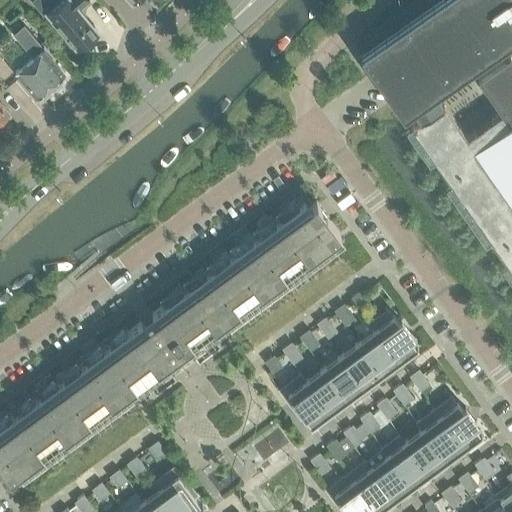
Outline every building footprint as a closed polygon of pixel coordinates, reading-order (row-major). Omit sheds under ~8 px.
[(82,48),(91,40),(88,38),(97,30),(78,7),(87,0),(32,0),(43,13),(46,10),(67,36),(64,38),(72,47),(74,44),(77,47),(80,45),(82,48)] [(511,0),(434,0),(359,52),(392,101),(401,114),(411,107),(413,111),(418,118),(413,121),(409,124),(423,144),(448,180),(511,271),(511,0)] [(36,96),(64,72),(23,24),(13,33),(33,56),(15,71),(36,96)] [(0,122),(5,118),(6,114),(8,112),(0,101),(0,122)] [(331,239),(335,236),(340,233),(316,200),(307,206),(302,200),(151,312),(184,357),(336,245),(331,239)] [(350,296),(353,299),(362,311),(369,306),(357,291),(350,296)] [(350,319),(342,307),(339,304),(332,309),(343,324),(350,319)] [(387,308),(368,321),(373,328),(374,328),(398,360),(416,347),(387,308)] [(333,331),(324,319),(322,316),(315,322),(326,337),(333,331)] [(0,467),(8,478),(16,472),(21,478),(173,365),(140,320),(0,422),(0,467)] [(374,328),(373,328),(356,341),(380,373),(398,360),(374,328)] [(316,344),(307,332),(305,329),(297,334),(309,349),(316,344)] [(356,341),(339,353),(363,386),(380,373),(356,341)] [(298,357),(289,345),(287,342),(280,347),(291,362),(298,357)] [(339,353),(321,366),(345,399),(363,386),(339,353)] [(263,360),(269,368),(274,375),(281,370),(270,355),(263,360)] [(321,366),(305,379),(304,379),(328,412),(345,399),(321,366)] [(408,374),(412,380),(419,389),(426,384),(415,369),(408,374)] [(310,425),(328,412),(304,379),(305,379),(300,372),(277,389),(290,405),(293,402),(310,425)] [(398,383),(391,388),(403,403),(410,398),(398,383)] [(451,395),(433,408),(462,447),(480,434),(451,395)] [(382,397),(375,402),(386,417),(393,412),(382,397)] [(415,421),(420,428),(421,427),(445,460),(462,447),(433,408),(415,421)] [(366,411),(358,416),(370,431),(377,426),(366,411)] [(349,425),(342,430),(353,445),(360,440),(349,425)] [(421,427),(420,428),(404,440),(403,440),(427,473),(445,460),(421,427)] [(399,433),(381,446),(410,486),(427,473),(403,440),(404,440),(399,433)] [(156,439),(149,444),(161,459),(168,454),(156,439)] [(332,439),(325,444),(337,459),(343,454),(332,439)] [(364,459),(392,498),(410,486),(381,446),(380,447),(381,448),(365,460),(364,459)] [(316,453),(309,458),(320,473),(327,468),(316,453)] [(146,470),(137,458),(135,455),(128,460),(139,475),(146,470)] [(473,462),(484,477),(491,472),(480,457),(473,462)] [(364,459),(346,472),(375,511),(392,498),(364,459)] [(153,480),(158,487),(159,487),(177,511),(192,511),(201,506),(184,483),(188,480),(175,464),(153,480)] [(129,483),(120,471),(117,468),(110,473),(122,488),(129,483)] [(464,471),(457,476),(468,491),(475,486),(464,471)] [(495,492),(498,495),(510,511),(511,511),(511,471),(506,475),(510,481),(495,492)] [(347,511),(374,511),(375,511),(346,472),(324,488),(336,505),(340,502),(347,511)] [(111,496),(102,484),(100,481),(93,486),(104,501),(111,496)] [(447,485),(440,490),(451,505),(458,500),(447,485)] [(177,511),(159,487),(158,487),(141,500),(150,511),(177,511)] [(88,511),(94,508),(85,497),(83,493),(76,499),(85,511),(88,511)] [(136,493),(119,506),(123,511),(150,511),(141,500),(136,493)] [(480,508),(483,511),(510,511),(498,495),(480,508)] [(440,511),(430,499),(423,504),(429,511),(440,511)]
